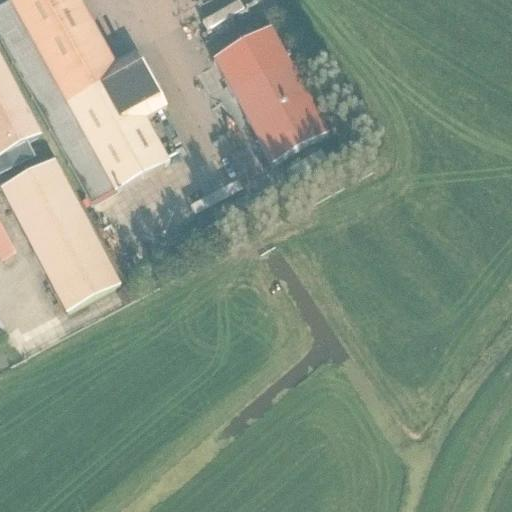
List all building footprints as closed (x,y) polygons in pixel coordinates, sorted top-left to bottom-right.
[(76,0),(12,0),(7,3),(115,197),(169,167),(144,123),(165,112),(136,57),(115,69),(76,0)] [(328,138),(270,33),(212,65),(271,170),(328,138)] [(0,179),(35,161),(27,146),(41,139),(0,62),(0,179)] [(297,190),(332,171),(322,153),(287,172),(297,190)] [(122,288),(55,164),(1,193),(69,317),(122,288)] [(224,224),(256,210),(247,190),(233,197),(237,205),(219,213),(224,224)] [(0,267),(12,262),(0,233),(0,267)]
